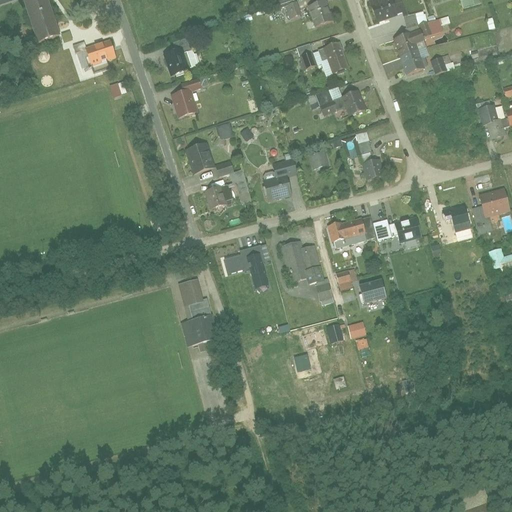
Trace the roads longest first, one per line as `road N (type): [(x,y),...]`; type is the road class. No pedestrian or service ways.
road 1 (residential): [(197,246),(116,0)]
road 2 (residential): [(418,185),(197,246)]
road 3 (residential): [(197,246),(0,297)]
road 4 (residential): [(418,185),(353,0)]
